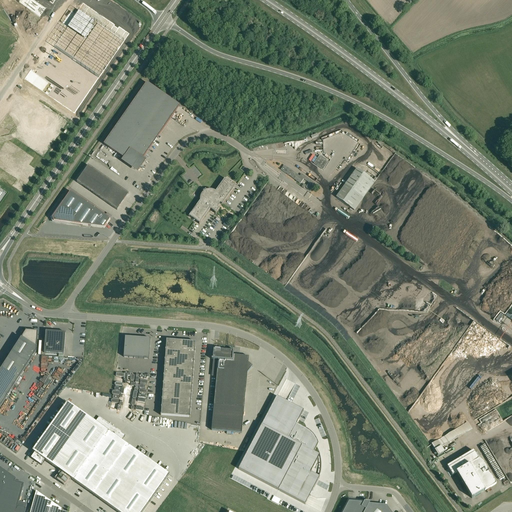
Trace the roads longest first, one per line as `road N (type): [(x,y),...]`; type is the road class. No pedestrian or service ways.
road 1 (primary): [(162,19),(222,55),(357,103),(511,201)]
road 2 (unclassified): [(337,486),(336,446),(322,410),(269,347),(216,326),(65,315)]
road 3 (secondary): [(0,253),(162,19)]
road 4 (primary): [(475,158),(266,0)]
road 5 (primary): [(475,158),(345,0)]
road 6 (unclassified): [(112,241),(187,141),(220,136),(249,154)]
